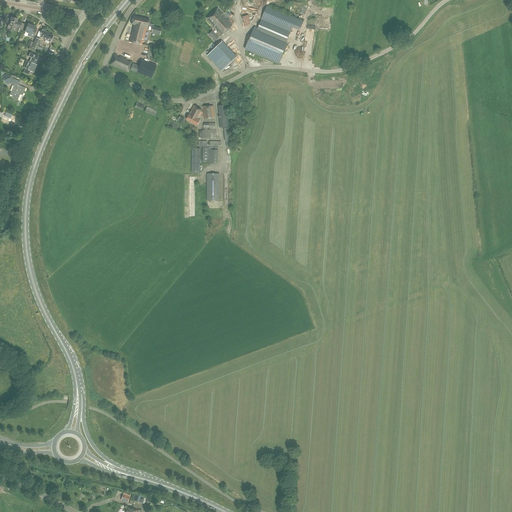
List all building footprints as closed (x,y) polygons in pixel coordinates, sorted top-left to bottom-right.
[(218,8),(207,19),(219,31),(216,34),(220,37),(222,35),(233,26),(222,15),(223,14),(218,8)] [(252,16),(250,17),(248,13),(243,15),(246,25),(255,22),(252,16)] [(142,45),(143,39),(144,39),(146,31),(147,27),(148,27),(150,19),(134,16),(132,24),(133,25),(129,42),(142,45)] [(24,24),(17,22),(18,19),(11,17),(9,25),(8,25),(7,29),(11,30),(12,26),(20,28),(19,29),(22,30),(24,24)] [(245,49),(278,64),(287,45),(285,44),(290,32),(262,20),(258,28),(255,27),(245,49)] [(37,29),(34,28),(35,25),(32,24),(32,25),(28,24),(25,32),(29,34),(28,36),(33,38),(37,29)] [(153,26),(152,32),(160,34),(162,28),(153,26)] [(51,41),(52,39),(53,36),(49,34),(49,33),(42,30),(40,36),(43,37),(42,38),(46,40),(45,42),(48,43),(49,43),(49,41),(50,42),(51,41)] [(37,37),(33,47),(38,49),(42,39),(37,37)] [(238,55),(242,51),(236,45),(234,47),(232,46),(235,43),(230,37),(226,42),(238,55)] [(237,57),(222,41),(207,56),(222,72),(237,57)] [(147,56),(153,58),(156,48),(150,46),(147,56)] [(34,68),(39,57),(30,53),(28,57),(32,58),(30,63),(27,61),(24,68),(25,69),(23,73),(29,75),(30,72),(34,73),(36,69),(34,68)] [(128,72),(132,62),(127,60),(127,59),(114,54),(110,64),(128,72)] [(157,66),(153,64),(142,60),(139,66),(133,64),(130,70),(152,78),(157,66)] [(18,86),(20,82),(12,78),(12,77),(6,75),(3,76),(6,85),(9,83),(14,85),(10,95),(12,96),(11,98),(18,101),(20,95),(23,96),(26,89),(18,86)] [(137,102),(135,107),(142,111),(144,106),(137,102)] [(202,112),(202,110),(194,105),(186,119),(197,126),(200,120),(198,119),(202,112)] [(228,127),(226,105),(218,105),(220,128),(228,127)] [(215,118),(213,106),(203,106),(204,119),(215,118)] [(194,173),(202,173),(201,148),(193,148),(194,173)] [(211,165),(219,164),(219,149),(211,149),(211,165)] [(207,200),(219,200),(219,173),(207,173),(207,200)] [(147,497),(134,493),(132,500),(145,504),(147,497)]
